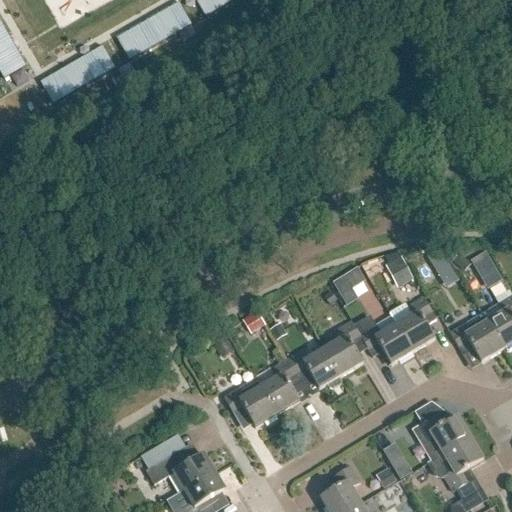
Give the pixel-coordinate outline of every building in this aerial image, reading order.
[(226,8),(221,0),(194,0),(206,20),(226,8)] [(192,28),(179,5),(173,9),(169,11),(158,17),(171,40),(192,28)] [(171,40),(158,17),(147,23),(143,26),(137,29),(150,52),(171,40)] [(0,56),(15,48),(11,42),(9,38),(3,27),(0,28),(0,56)] [(150,52),(137,29),(131,33),(127,35),(116,41),(129,64),(150,52)] [(27,69),(20,58),(18,54),(15,48),(0,56),(0,74),(4,82),(27,69)] [(115,72),(102,49),(96,53),(93,55),(82,61),(95,84),(115,72)] [(95,84),(82,61),(71,67),(67,70),(61,73),(74,96),(95,84)] [(74,96),(61,73),(55,77),(51,79),(40,85),(53,108),(74,96)] [(440,255),(428,262),(437,276),(449,269),(440,255)] [(465,274),(471,267),(458,257),(452,264),(465,274)] [(397,291),(413,282),(401,260),(385,269),(397,291)] [(338,296),(346,292),(340,281),(332,285),(338,296)] [(331,308),(337,303),(330,294),(324,299),(331,308)] [(511,299),(482,317),(503,353),(505,352),(506,354),(509,354),(511,352),(511,299)] [(390,316),(397,328),(413,355),(435,342),(427,328),(436,323),(423,301),(406,311),(404,307),(390,316)] [(480,367),(503,353),(482,317),(449,336),(463,359),(472,354),(480,367)] [(369,318),(353,328),(360,338),(359,339),(365,347),(373,361),(382,355),(390,369),(413,355),(397,328),(381,338),(369,318)] [(363,367),(355,353),(365,347),(359,339),(360,338),(353,328),(352,325),(335,335),(340,343),(325,352),(341,380),(363,367)] [(277,344),(286,338),(280,327),(270,333),(277,344)] [(341,380),(325,352),(308,362),(303,354),(288,363),(302,385),(311,379),(319,393),(328,388),(329,390),(333,391),(340,387),(340,383),(339,381),(341,380)] [(299,404),(291,391),(302,385),(288,363),(271,373),(276,381),(261,390),(278,417),(299,404)] [(255,431),(278,417),(261,390),(256,382),(224,401),(237,424),(247,418),(255,431)] [(415,432),(434,464),(470,442),(456,420),(443,428),(437,418),(415,432)] [(215,476),(204,457),(197,462),(190,450),(183,454),(175,440),(141,460),(149,474),(146,476),(154,488),(174,476),(185,494),(215,476)] [(434,464),(427,468),(434,480),(440,483),(444,481),(453,495),(476,482),(470,472),(483,464),(470,442),(434,464)] [(319,501),(325,511),(352,511),(361,507),(351,491),(360,486),(351,469),(328,483),(333,493),(319,501)] [(384,492),(396,485),(388,471),(376,479),(384,492)] [(226,494),(215,476),(185,494),(195,511),(193,511),(207,511),(204,507),(226,494)] [(475,490),(442,511),(465,511),(483,502),(475,490)]
